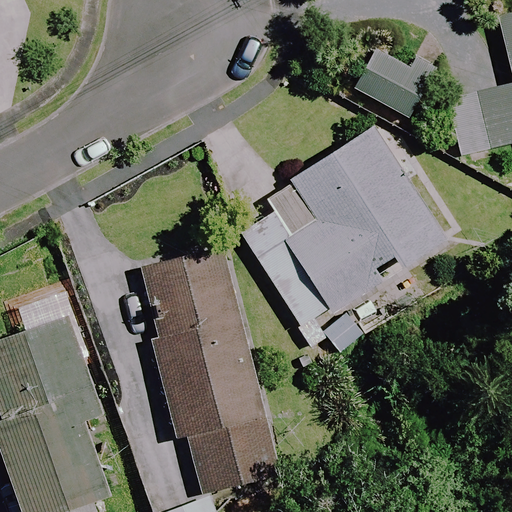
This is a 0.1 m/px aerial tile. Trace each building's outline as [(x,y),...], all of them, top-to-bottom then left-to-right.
[(511,16),(497,20),(510,82),(450,95),(463,157),(511,146),(511,16)] [(421,83),(374,52),(353,83),(350,87),(398,119),(421,83)] [(444,248),(373,133),(263,202),(273,218),(242,237),(303,335),(444,248)] [(265,424),(219,254),(139,275),(157,342),(150,344),(178,448),(265,424)] [(321,325),(297,340),(317,372),(341,358),(321,325)] [(93,511),(113,506),(60,330),(0,347),(0,451),(18,511),(93,511)] [(211,511),(207,501),(178,511),(211,511)]
